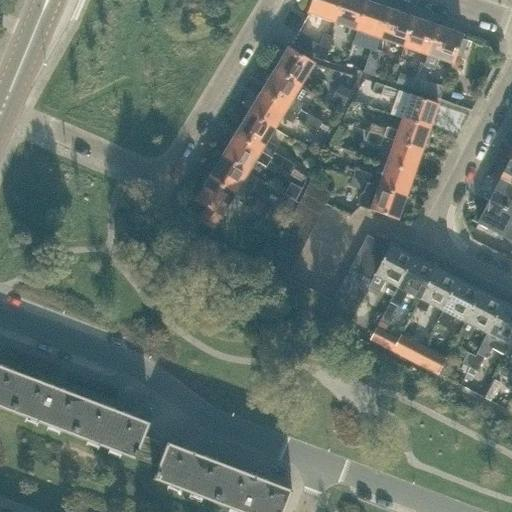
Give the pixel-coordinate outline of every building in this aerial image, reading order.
[(334,22),(341,0),(314,0),(309,14),(334,22)] [(358,31),(368,2),(361,0),(341,0),(334,22),(358,31)] [(391,10),(387,9),(368,2),(358,31),(381,39),(391,10)] [(415,19),(400,13),(391,10),(381,39),(405,47),(415,19)] [(439,27),(429,24),(415,19),(405,47),(429,55),(439,27)] [(462,59),(468,41),(462,39),(463,36),(439,27),(429,55),(425,66),(435,70),(439,59),(453,64),(455,56),(462,59)] [(320,45),(300,33),(298,33),(292,44),(318,59),(326,62),(330,49),(320,45)] [(334,38),(329,36),(324,34),(320,45),(330,49),(334,38)] [(367,61),(378,64),(382,51),(372,48),(367,61)] [(301,87),(315,65),(289,49),(275,71),(301,87)] [(374,75),(378,64),(367,61),(364,71),(374,75)] [(430,69),(425,67),(420,65),(416,77),(426,80),(430,69)] [(298,115),(301,110),(304,105),(294,99),(301,87),(275,71),(262,93),(288,109),(298,115)] [(422,93),(426,80),(416,77),(411,89),(422,93)] [(445,87),(443,86),(426,80),(422,93),(441,99),(445,87)] [(373,91),(382,95),(385,87),(385,86),(376,83),(373,91)] [(396,100),(399,92),(385,86),(382,95),(396,100)] [(298,115),(288,109),(262,93),(249,114),(275,130),(282,118),(292,125),(295,119),(306,126),(312,116),(301,110),(298,115)] [(431,128),(439,105),(411,95),(403,119),(431,128)] [(273,158),(276,152),(279,147),(268,141),(275,130),(249,114),(236,135),(262,151),(273,158)] [(318,130),(323,122),(313,116),(308,125),(318,130)] [(423,151),(431,128),(403,119),(395,141),(423,151)] [(369,132),(383,137),(386,129),(372,124),(369,132)] [(380,146),(383,137),(369,132),(366,141),(380,146)] [(273,158),(262,151),(236,135),(223,157),(249,173),(256,161),(267,168),(270,162),(281,168),(287,158),(276,152),(273,158)] [(415,174),(423,151),(395,141),(387,164),(415,174)] [(259,179),(249,173),(223,157),(210,178),(236,194),(246,200),(259,179)] [(292,175),(295,171),(299,164),(287,158),(281,168),(292,175)] [(511,183),(511,158),(502,179),(511,183)] [(407,197),(415,174),(387,164),(379,187),(407,197)] [(367,183),(370,175),(356,170),(353,178),(367,183)] [(215,229),(236,194),(210,178),(197,200),(208,207),(200,220),(215,229)] [(379,187),(367,183),(353,178),(350,186),(365,192),(364,193),(362,194),(359,201),(360,204),(359,206),(399,220),(399,219),(407,197),(379,187)] [(511,183),(502,179),(490,201),(511,212),(511,183)] [(326,204),(331,193),(310,182),(304,193),(326,204)] [(320,215),(326,204),(304,193),(299,204),(320,215)] [(255,212),(260,202),(249,196),(247,201),(246,200),(243,204),(255,212)] [(478,222),(478,223),(504,237),(511,225),(511,212),(490,201),(479,223),(478,222)] [(260,202),(255,212),(265,218),(265,217),(267,218),(270,214),(268,213),(271,209),(260,202)] [(315,225),(320,215),(299,204),(294,215),(315,225)] [(310,236),(315,225),(294,215),(288,225),(310,236)] [(304,247),(310,236),(288,225),(283,236),(304,247)] [(299,257),(304,247),(283,236),(278,247),(299,257)] [(390,247),(374,239),(368,236),(362,247),(384,258),(390,247)] [(413,257),(392,247),(392,245),(391,245),(390,247),(384,258),(378,270),(373,280),(370,285),(381,291),(386,281),(398,287),(414,256),(413,256),(413,257)] [(294,267),(299,257),(278,247),(273,257),(294,267)] [(378,270),(384,258),(362,247),(356,258),(378,270)] [(414,258),(415,257),(414,256),(398,287),(380,321),(389,326),(399,307),(401,308),(409,292),(421,299),(437,268),(436,268),(435,269),(414,258)] [(288,278),(294,267),(273,257),(267,268),(288,278)] [(373,280),(378,270),(356,258),(351,269),(373,280)] [(458,281),(444,274),(437,270),(437,268),(421,299),(416,307),(426,312),(431,304),(443,310),(459,280),(458,279),(458,281)] [(367,291),(370,285),(373,280),(351,269),(345,279),(367,291)] [(300,284),(288,278),(277,299),(289,305),(300,284)] [(361,302),(367,291),(345,279),(339,290),(361,302)] [(480,292),(466,285),(459,281),(460,280),(459,280),(443,310),(437,322),(446,327),(453,315),(466,322),(481,291),(480,292)] [(300,311),(311,290),(300,284),(289,305),(300,311)] [(311,316),(322,296),(311,290),(300,311),(311,316)] [(355,313),(361,302),(339,290),(334,301),(333,302),(355,313)] [(482,292),(481,291),(466,322),(459,333),(469,339),(475,327),(488,333),(504,303),(503,302),(502,304),(481,293),(482,292)] [(323,321),(333,302),(334,301),(322,296),(311,316),(323,322),(323,321)] [(346,332),(355,313),(333,302),(323,321),(346,332)] [(511,308),(504,304),(504,303),(488,333),(478,353),(485,357),(487,358),(492,348),(505,355),(510,345),(511,341),(511,308)] [(394,351),(400,338),(378,327),(371,339),(394,351)] [(416,362),(425,346),(402,335),(400,338),(394,351),(416,362)] [(425,346),(416,362),(439,374),(447,358),(425,346)] [(470,368),(476,356),(468,353),(463,364),(470,368)] [(476,356),(470,368),(478,372),(485,357),(478,353),(476,356)] [(0,407),(14,413),(28,377),(0,366),(0,407)] [(75,436),(89,400),(28,377),(14,413),(75,436)] [(490,401),(500,383),(493,379),(483,397),(490,401)] [(145,437),(150,424),(89,400),(75,436),(136,460),(137,458),(145,437)] [(157,441),(145,437),(137,458),(148,463),(157,441)] [(168,445),(157,441),(148,463),(160,467),(168,445)] [(231,467),(195,454),(168,444),(168,445),(160,467),(155,480),(217,504),(231,467)] [(284,511),(293,491),(256,477),(231,467),(217,504),(238,511),(284,511)]
